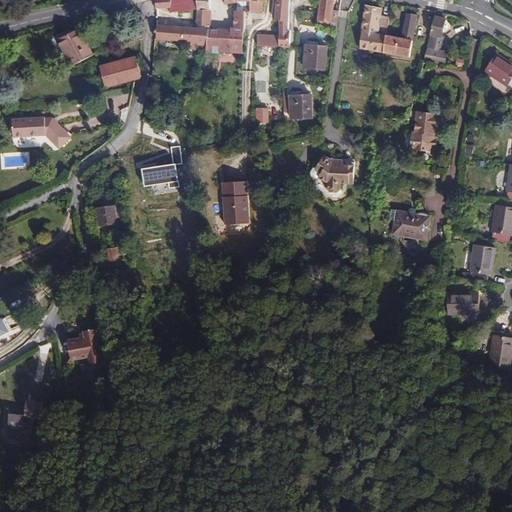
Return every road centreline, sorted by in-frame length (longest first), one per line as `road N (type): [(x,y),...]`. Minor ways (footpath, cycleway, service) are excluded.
road 1 (residential): [(65,369),(52,321),(61,288),(83,260),(76,185),(137,121),(147,0)]
road 2 (tertiary): [(119,0),(0,29)]
